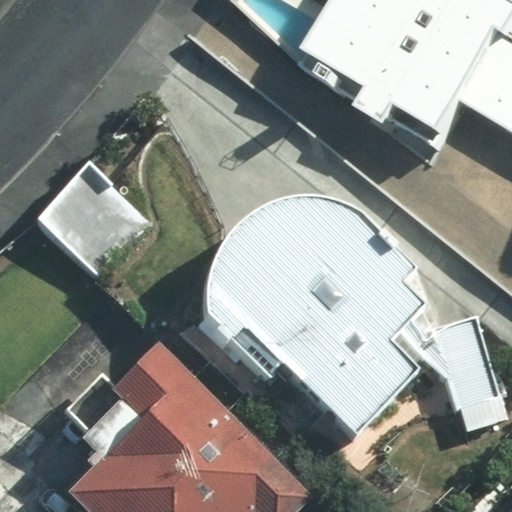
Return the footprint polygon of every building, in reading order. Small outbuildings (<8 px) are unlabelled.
[(511,0),(359,0),(325,57),(469,143),(488,113),(511,127),(511,0)] [(205,317),(206,325),(264,390),(288,368),(354,442),(428,375),(399,344),(432,315),(408,288),(423,275),(384,232),(379,228),(373,223),(366,219),(360,216),(353,213),(346,210),(339,208),(331,207),(324,206),(317,205),(309,205),(302,205),(294,206),(287,208),(280,210),(273,212),(266,215),(260,219),(253,223),(247,227),(241,231),(236,237),(231,242),(226,248),(222,254),(218,260),(215,267),(212,274),(209,281),(208,288),(206,295),(205,303),(205,310),(205,317)] [(511,422),(511,420),(481,317),(432,332),(464,437),(511,422)] [(302,511),(317,498),(165,348),(128,385),(157,413),(72,499),(85,511),(302,511)] [(506,511),(507,511),(483,486),(455,511),(506,511)]
